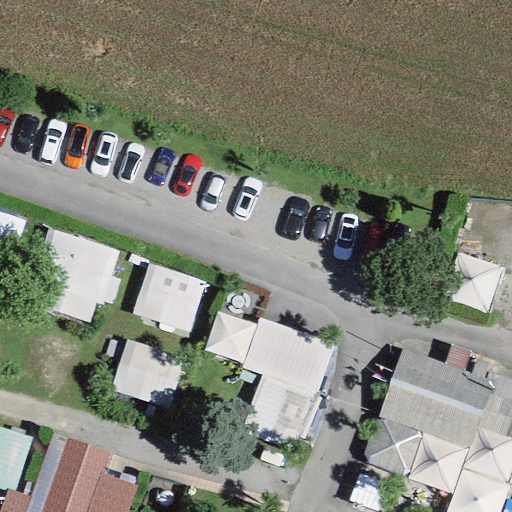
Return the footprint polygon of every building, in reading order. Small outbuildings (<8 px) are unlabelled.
[(0,202),(0,271),(14,273),(23,205),(0,202)] [(35,299),(106,314),(122,240),(51,224),(35,299)] [(453,294),(496,298),(500,254),(456,251),(453,294)] [(134,306),(190,326),(208,274),(152,255),(134,306)] [(220,302),(205,347),(262,365),(245,419),(305,438),(337,338),(220,302)] [(130,332),(111,380),(164,402),(183,354),(130,332)] [(492,384),(401,350),(376,417),(468,451),(476,429),(492,384)] [(511,383),(495,377),(492,384),(476,429),(511,441),(511,383)] [(0,420),(0,479),(17,485),(34,430),(0,420)] [(126,511),(142,464),(51,435),(34,490),(8,482),(0,507),(0,511),(126,511)]
